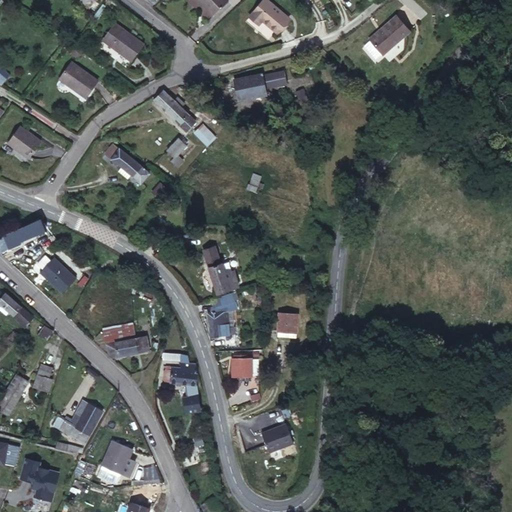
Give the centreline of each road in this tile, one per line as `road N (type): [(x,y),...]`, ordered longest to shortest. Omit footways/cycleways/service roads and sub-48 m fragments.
road 1 (tertiary): [(489,0),(344,239),(321,473),(295,508),(270,510),(232,484),(208,370),(164,276),(127,246),(40,207)]
road 2 (residential): [(0,264),(125,388),(183,503)]
road 3 (residential): [(183,61),(218,69),(282,52),(325,38),(383,0)]
road 4 (residential): [(40,207),(97,120),(176,76),(183,61)]
